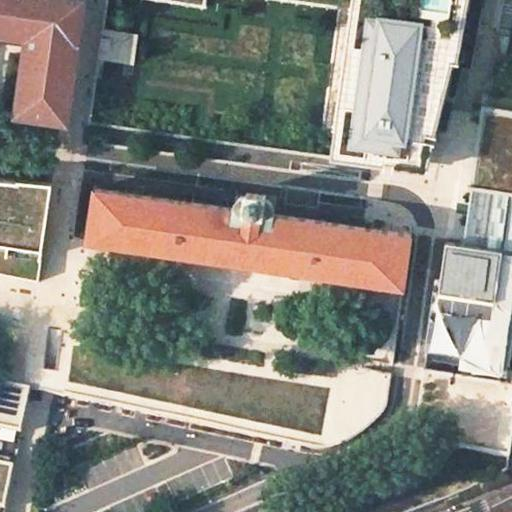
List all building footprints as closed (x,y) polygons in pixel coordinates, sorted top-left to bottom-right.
[(67,119),(83,0),(0,0),(0,31),(28,36),(17,112),(67,119)] [(469,0),(357,0),(338,155),(432,170),(444,111),(461,57),(469,0)] [(511,107),(480,103),(478,120),(483,121),(476,179),(474,179),(474,184),(470,184),(468,183),(468,186),(471,187),(466,224),(463,243),(445,240),(440,286),(436,286),(433,286),(428,343),(437,344),(436,350),(465,354),(464,360),(503,365),(506,366),(511,320),(511,297),(496,296),(502,247),(509,192),(511,191),(511,107)] [(476,179),(483,121),(478,120),(475,146),(470,184),(474,184),(474,179),(476,179)] [(45,233),(53,181),(0,176),(0,273),(38,281),(45,233)] [(412,234),(274,213),(264,212),(266,197),(267,194),(246,191),(246,194),(244,209),(234,207),(96,187),(88,239),(170,251),(322,274),(404,286),(412,234)] [(244,209),(246,194),(244,194),(242,195),(239,196),(238,197),(236,198),(235,200),(234,207),(244,209)] [(274,213),(275,205),(274,203),(272,201),(271,200),(270,199),(268,198),(266,197),(264,212),(274,213)] [(440,286),(445,240),(439,239),(433,286),(436,286),(440,286)] [(511,297),(511,248),(502,247),(496,296),(511,297)] [(501,378),(503,365),(464,360),(465,354),(436,350),(437,344),(428,343),(427,349),(425,368),(501,378)] [(28,385),(0,378),(0,465),(13,469),(21,422),(28,385)] [(0,511),(3,511),(13,469),(0,465),(0,511)]
